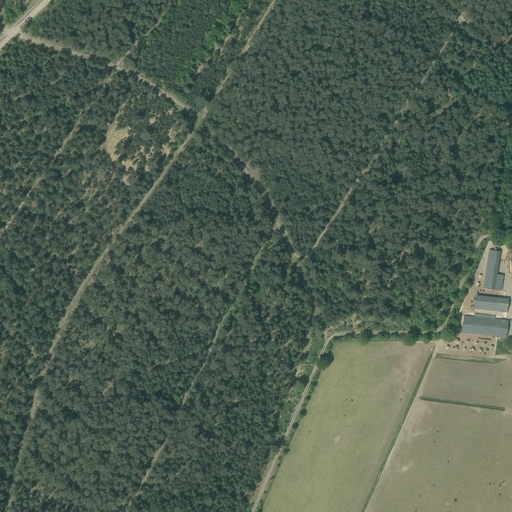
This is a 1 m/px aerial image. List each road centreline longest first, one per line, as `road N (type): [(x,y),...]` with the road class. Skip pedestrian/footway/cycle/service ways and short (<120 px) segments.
road 1 (track): [(199,122),(86,279),(40,380),(14,480)]
road 2 (track): [(298,269),(277,219),(129,511)]
road 3 (track): [(298,269),(321,345),(248,511)]
road 4 (track): [(6,32),(144,79),(199,122)]
road 5 (track): [(199,122),(275,0)]
road 6 (track): [(199,122),(256,181),(277,219)]
